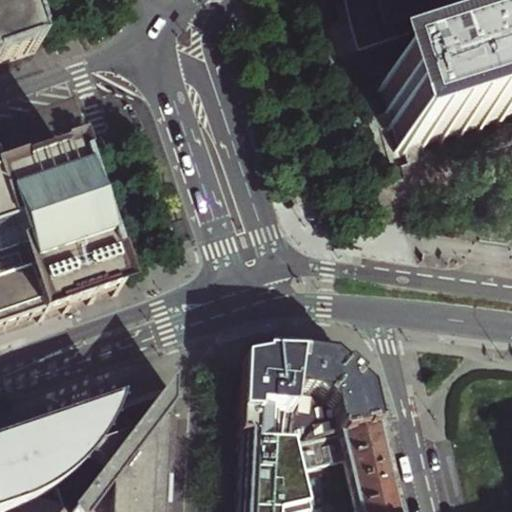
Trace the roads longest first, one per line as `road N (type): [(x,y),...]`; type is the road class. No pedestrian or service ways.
road 1 (secondary): [(160,58),(236,301)]
road 2 (tertiary): [(0,380),(236,301)]
road 3 (secondary): [(511,293),(286,260)]
road 4 (residential): [(378,311),(429,511)]
road 5 (secondary): [(286,260),(270,245),(217,85)]
road 6 (tertiary): [(160,58),(0,106)]
road 7 (secondary): [(236,301),(378,311)]
road 8 (secondary): [(378,311),(511,327)]
